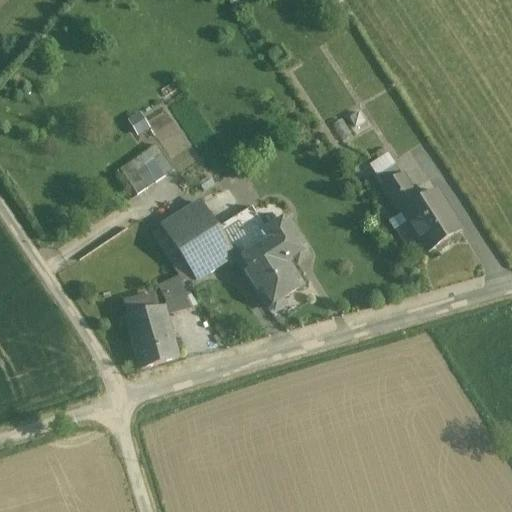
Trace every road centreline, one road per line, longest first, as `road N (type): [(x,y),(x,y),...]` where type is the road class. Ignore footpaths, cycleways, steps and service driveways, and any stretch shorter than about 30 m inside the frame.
road 1 (unclassified): [(511,286),(122,404)]
road 2 (residential): [(122,404),(104,360),(0,199)]
road 3 (unclassified): [(122,404),(0,441)]
